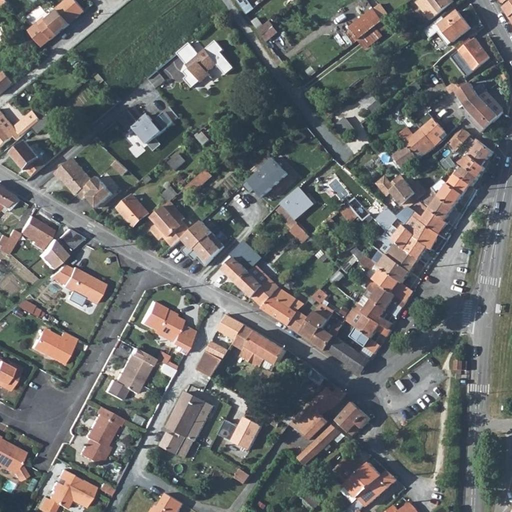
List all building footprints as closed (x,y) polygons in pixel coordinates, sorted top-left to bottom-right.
[(76,0),(66,0),(64,2),(76,17),(85,10),(76,0)] [(452,0),(429,0),(436,8),(427,15),(430,20),(453,1),(452,0)] [(64,2),(56,8),(58,11),(59,11),(65,18),(70,23),(76,17),(64,2)] [(380,4),(350,27),(351,29),(359,39),(369,32),(375,27),(383,21),(389,16),(380,4)] [(38,24),(29,31),(41,47),(50,39),(51,40),(67,26),(62,20),(65,18),(59,11),(58,11),(41,26),(38,24)] [(444,30),(439,34),(442,38),(440,40),(446,47),(471,28),(458,11),(441,24),(444,30)] [(65,18),(62,20),(67,26),(70,24),(70,23),(65,18)] [(272,20),(260,28),(269,41),(281,33),(272,20)] [(383,21),(375,27),(379,32),(386,26),(383,21)] [(375,27),(369,32),(372,36),(379,32),(375,27)] [(351,29),(347,33),(355,43),(359,39),(351,29)] [(459,50),(472,40),(469,36),(456,46),(459,50)] [(459,50),(457,51),(472,71),(490,58),(475,38),(472,40),(459,50)] [(190,42),(178,53),(190,66),(184,71),(188,76),(185,78),(193,87),(201,80),(202,81),(210,74),(208,71),(218,63),(227,75),(235,67),(222,52),(225,49),(217,40),(200,54),(190,42)] [(0,74),(0,94),(13,83),(3,72),(0,74)] [(456,81),(447,87),(451,93),(460,87),(456,81)] [(467,108),(467,117),(482,132),(497,119),(499,116),(481,99),(472,83),(458,91),(467,108)] [(172,107),(167,111),(176,121),(181,116),(172,107)] [(0,109),(0,147),(14,136),(17,140),(22,136),(41,120),(33,110),(14,126),(0,109)] [(129,110),(120,119),(130,131),(134,127),(149,144),(174,122),(165,111),(154,121),(148,114),(139,122),(129,110)] [(399,134),(400,136),(403,139),(408,145),(417,157),(418,158),(420,160),(426,154),(443,141),(448,135),(434,118),(430,113),(417,123),(422,129),(414,135),(408,127),(399,134)] [(49,116),(36,127),(40,131),(53,120),(49,116)] [(449,142),(456,151),(472,135),(463,129),(454,135),(449,142)] [(400,136),(391,142),(394,146),(403,139),(400,136)] [(477,139),(467,154),(469,157),(470,157),(486,170),(489,171),(492,162),(490,161),(494,153),(477,139)] [(28,169),(33,175),(46,164),(27,142),(12,154),(27,170),(28,169)] [(408,145),(394,156),(403,169),(415,160),(418,158),(417,157),(408,145)] [(386,146),(381,149),(388,160),(394,156),(386,146)] [(188,163),(181,155),(171,165),(177,172),(188,163)] [(272,157),(243,183),(250,192),(254,189),(262,196),(288,172),(272,157)] [(455,157),(446,159),(447,168),(457,166),(455,157)] [(464,160),(461,163),(464,166),(480,178),(486,170),(470,157),(469,157),(464,160)] [(94,181),(74,158),(55,173),(62,181),(63,179),(77,195),(79,193),(94,181)] [(464,166),(457,174),(470,184),(474,187),(480,178),(464,166)] [(192,182),(197,188),(212,175),(207,169),(192,182)] [(455,172),(446,183),(463,195),(470,184),(457,174),(455,172)] [(148,174),(143,178),(147,183),(152,178),(148,174)] [(401,203),(406,209),(414,203),(416,201),(420,198),(401,175),(391,184),(385,177),(377,184),(387,196),(392,192),(401,203)] [(94,181),(79,193),(84,200),(88,196),(97,207),(113,194),(99,177),(94,181)] [(192,182),(182,190),(188,196),(197,188),(192,182)] [(446,183),(438,193),(454,206),(463,195),(446,183)] [(14,195),(0,186),(0,208),(2,205),(4,206),(8,209),(18,198),(14,195)] [(168,190),(174,198),(178,195),(179,193),(172,186),(168,190)] [(424,195),(420,198),(434,212),(444,219),(454,206),(438,193),(435,190),(430,194),(433,199),(431,201),(424,195)] [(134,194),(118,208),(136,227),(151,214),(134,194)] [(355,198),(348,203),(363,221),(366,219),(371,215),(355,198)] [(448,223),(444,219),(434,212),(420,198),(416,201),(425,209),(423,211),(419,207),(415,211),(440,234),(448,223)] [(165,236),(174,246),(183,238),(192,231),(183,220),(186,218),(177,208),(175,209),(168,203),(156,214),(163,220),(159,223),(152,229),(162,239),(165,236)] [(393,211),(399,216),(406,209),(401,203),(393,211)] [(412,215),(405,224),(428,248),(430,250),(440,234),(415,211),(419,207),(414,203),(406,209),(412,215)] [(281,205),(277,210),(286,219),(290,214),(281,205)] [(406,209),(399,216),(405,224),(412,215),(406,209)] [(156,214),(153,217),(159,223),(163,220),(156,214)] [(30,216),(20,233),(33,240),(31,243),(43,249),(50,236),(54,230),(30,216)] [(203,221),(192,231),(183,238),(194,250),(196,248),(208,262),(225,246),(203,221)] [(303,243),(310,236),(298,224),(290,231),(303,243)] [(405,224),(393,239),(397,243),(419,260),(428,248),(405,224)] [(3,234),(0,238),(0,244),(5,249),(9,252),(13,246),(20,233),(14,229),(8,238),(3,234)] [(84,238),(68,229),(58,239),(68,251),(69,251),(84,238)] [(50,236),(43,249),(42,251),(38,255),(49,267),(68,251),(58,239),(50,236)] [(250,273),(256,267),(259,265),(262,260),(243,243),(230,255),(233,259),(234,258),(249,272),(250,273)] [(379,250),(379,251),(386,256),(410,273),(419,260),(397,243),(391,250),(384,244),(379,250)] [(351,252),(354,255),(369,270),(373,265),(369,262),(357,250),(356,251),(354,249),(351,252)] [(386,256),(377,268),(381,271),(402,284),(410,273),(386,256)] [(224,269),(238,282),(249,272),(234,258),(233,259),(224,269)] [(106,284),(74,267),(73,270),(64,265),(50,277),(64,285),(64,286),(95,303),(106,284)] [(256,267),(250,273),(263,286),(271,278),(259,265),(256,267)] [(381,271),(375,280),(406,302),(413,291),(402,284),(381,271)] [(249,272),(238,282),(257,301),(267,289),(275,281),(271,278),(263,286),(250,273),(249,272)] [(369,284),(367,287),(376,294),(372,300),(386,309),(392,301),(403,308),(406,302),(375,280),(371,285),(369,284)] [(267,289),(257,301),(264,307),(276,292),(279,288),(281,287),(275,281),(267,289)] [(264,307),(262,308),(288,325),(296,312),(290,308),(296,299),(279,288),(276,292),(264,307)] [(389,328),(392,323),(386,318),(389,315),(385,311),(386,309),(372,300),(366,309),(365,311),(389,328)] [(386,309),(397,317),(403,308),(392,301),(386,309)] [(142,323),(155,330),(172,339),(171,341),(170,342),(177,346),(175,349),(183,353),(195,331),(181,323),(182,320),(175,316),(165,311),(167,309),(153,302),(142,323)] [(322,302),(317,308),(330,316),(331,315),(334,310),(322,302)] [(346,318),(345,319),(356,327),(372,337),(378,329),(388,336),(391,330),(389,328),(365,311),(366,309),(357,302),(346,318)] [(504,305),(501,314),(506,316),(509,306),(504,305)] [(311,316),(300,333),(313,341),(330,316),(317,308),(311,316)] [(296,312),(288,325),(300,333),(311,316),(308,314),(306,316),(297,310),(296,312)] [(228,315),(220,330),(226,333),(235,339),(244,324),(228,315)] [(330,316),(313,341),(326,350),(336,335),(345,319),(346,318),(342,316),(339,320),(331,315),(330,316)] [(235,339),(233,342),(243,348),(240,354),(260,365),(262,362),(266,356),(277,363),(279,363),(287,349),(244,324),(235,339)] [(372,337),(356,327),(351,335),(364,345),(376,353),(382,345),(372,337)] [(50,337),(40,331),(31,347),(44,354),(45,352),(48,354),(47,355),(62,364),(76,338),(62,330),(58,337),(52,334),(50,337)] [(226,333),(223,340),(232,345),(233,342),(235,339),(226,333)] [(336,335),(326,350),(362,374),(371,360),(360,352),(336,335)] [(223,340),(214,354),(223,358),(232,345),(223,340)] [(371,360),(376,353),(364,345),(360,352),(371,360)] [(114,381),(134,392),(154,358),(133,347),(114,381)] [(159,370),(173,377),(179,364),(169,360),(171,355),(161,350),(157,358),(163,361),(159,370)] [(208,350),(198,367),(212,376),(223,358),(214,354),(208,350)] [(266,356),(262,362),(274,369),(277,363),(266,356)] [(0,359),(0,382),(1,383),(0,384),(0,385),(8,390),(20,367),(8,361),(6,363),(0,359)] [(455,369),(464,369),(464,361),(456,360),(455,369)] [(340,386),(335,393),(342,399),(347,392),(340,386)] [(312,404),(323,414),(338,404),(342,399),(335,393),(328,388),(312,404)] [(195,440),(214,404),(186,389),(168,423),(178,429),(195,440)] [(353,401),(333,424),(342,430),(349,435),(351,433),(354,435),(359,431),(354,426),(358,423),(362,428),(372,418),(353,401)] [(96,413),(93,418),(83,436),(86,437),(78,453),(93,461),(98,464),(102,456),(100,454),(104,447),(101,445),(114,423),(118,425),(122,418),(98,404),(94,412),(96,413)] [(240,425),(226,418),(219,433),(250,449),(263,424),(245,415),(240,425)] [(324,415),(304,432),(310,438),(311,439),(330,421),(328,419),(324,415)] [(333,424),(316,440),(324,447),(342,430),(333,424)] [(195,440),(178,429),(175,433),(167,429),(165,433),(191,446),(195,440)] [(191,446),(165,433),(160,442),(186,456),(191,446)] [(0,464),(11,471),(16,479),(24,474),(17,461),(22,452),(10,446),(11,444),(0,438),(0,464)] [(370,462),(346,484),(358,497),(388,471),(386,469),(381,473),(370,462)] [(93,486),(59,468),(55,476),(60,478),(58,483),(53,480),(48,488),(50,489),(46,497),(42,495),(36,506),(43,510),(44,508),(50,511),(55,502),(63,506),(68,497),(82,505),(93,486)] [(241,469),(237,477),(248,483),(252,475),(241,469)] [(358,497),(357,498),(365,507),(396,480),(388,471),(358,497)] [(310,490),(304,497),(316,508),(323,500),(310,490)] [(156,510),(154,509),(153,508),(150,511),(178,511),(184,504),(166,493),(158,507),(156,510)] [(385,511),(418,511),(414,506),(410,501),(399,510),(394,505),(386,511),(385,511)] [(325,503),(318,510),(320,511),(336,511),(327,502),(325,503)]
